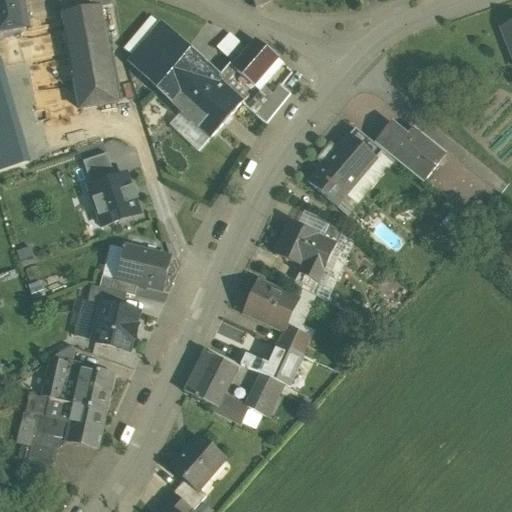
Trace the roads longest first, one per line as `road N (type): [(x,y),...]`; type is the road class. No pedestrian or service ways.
road 1 (tertiary): [(99,511),(131,462),(252,201),(341,73)]
road 2 (tertiary): [(341,73),(401,27),(476,0)]
road 3 (residential): [(341,73),(288,36),(209,0)]
